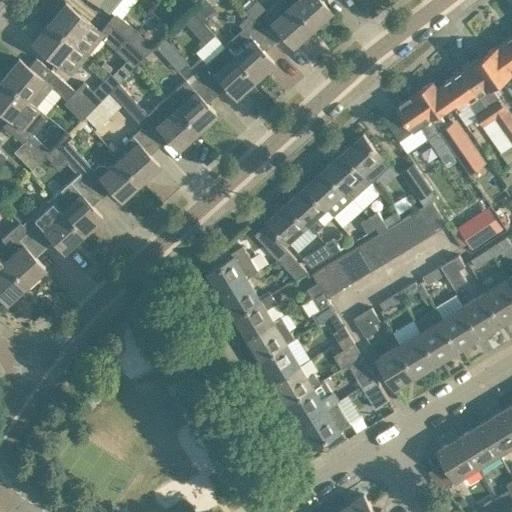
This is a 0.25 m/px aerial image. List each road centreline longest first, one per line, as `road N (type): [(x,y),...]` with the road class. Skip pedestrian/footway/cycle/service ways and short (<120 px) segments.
road 1 (residential): [(28,371),(363,60),(443,0)]
road 2 (residential): [(368,452),(511,364)]
road 3 (residential): [(264,511),(368,452)]
